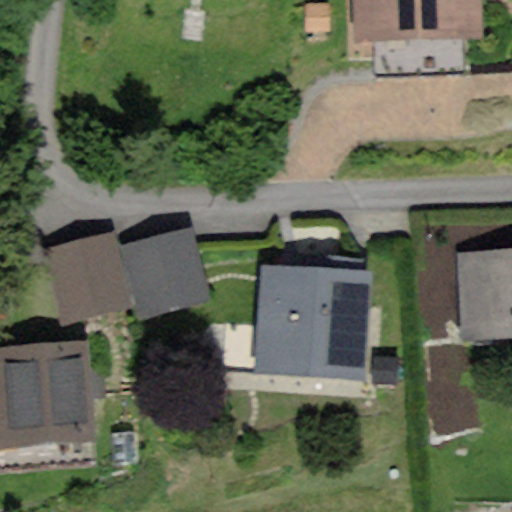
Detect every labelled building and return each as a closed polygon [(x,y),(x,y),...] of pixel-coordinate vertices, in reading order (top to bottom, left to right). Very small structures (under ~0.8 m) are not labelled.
[(477,30),(476,0),(362,0),(363,31),(477,30)] [(189,233),(131,246),(145,307),(204,294),(189,233)] [(108,240),(54,254),(69,315),(124,302),(108,240)] [(511,251),(466,253),(468,331),(511,329),(511,251)] [(364,273),(268,268),(263,364),(358,369),(364,273)] [(81,345),(0,351),(0,440),(89,433),(81,345)]
